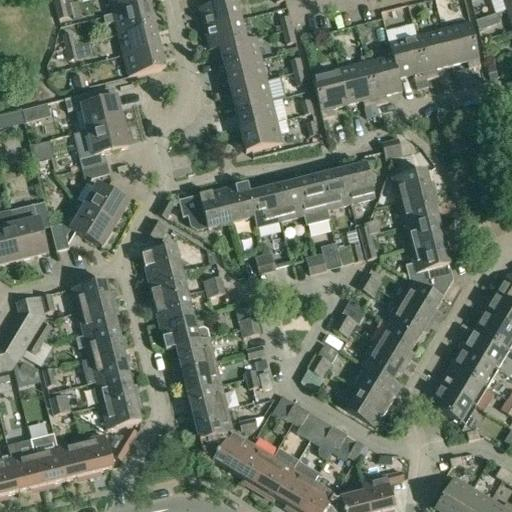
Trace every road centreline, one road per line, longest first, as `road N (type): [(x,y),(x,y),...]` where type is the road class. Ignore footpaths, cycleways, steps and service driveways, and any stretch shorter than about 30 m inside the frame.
road 1 (residential): [(159,190),(328,160),(422,106),(511,85)]
road 2 (residential): [(415,511),(419,446),(409,393),(481,272),(511,264)]
road 3 (residential): [(126,511),(122,481),(158,420),(123,268)]
road 4 (residential): [(123,268),(1,297)]
